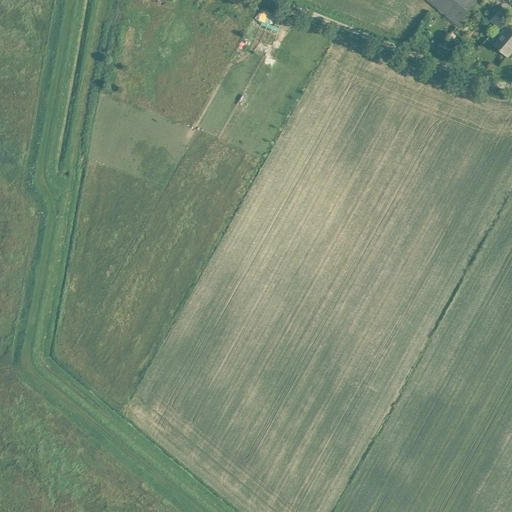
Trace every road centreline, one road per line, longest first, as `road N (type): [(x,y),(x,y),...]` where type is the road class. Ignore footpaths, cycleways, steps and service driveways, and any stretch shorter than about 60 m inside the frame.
road 1 (track): [(108,0),(43,366),(224,511)]
road 2 (unclassified): [(511,85),(488,84),(278,0)]
